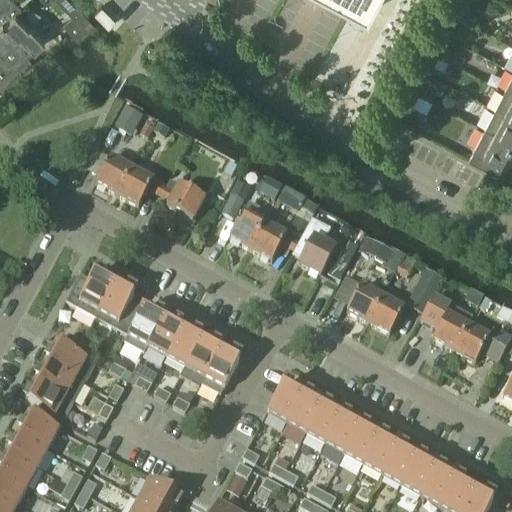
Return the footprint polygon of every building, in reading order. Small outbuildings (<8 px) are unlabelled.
[(29,26),(27,27),(14,13),(20,7),(12,0),(0,0),(0,85),(18,68),(16,66),(43,40),(29,26)] [(71,0),(55,0),(70,15),(61,25),(75,39),(78,35),(92,22),(87,17),(71,0)] [(336,0),(364,15),(371,0),(336,0)] [(451,0),(449,0),(444,10),(447,12),(457,17),(461,7),(452,2),(453,1),(451,0)] [(107,27),(114,20),(100,6),(93,13),(107,27)] [(462,6),(462,8),(457,17),(471,24),(476,13),(462,6)] [(452,26),(457,17),(447,12),(442,21),(452,26)] [(427,50),(437,55),(450,62),(455,52),(441,45),(432,40),(427,50)] [(431,65),(437,55),(427,50),(422,60),(431,65)] [(199,94),(210,78),(191,64),(179,79),(199,94)] [(511,94),(511,72),(503,89),(511,94)] [(412,79),(407,88),(417,93),(421,84),(412,79)] [(412,103),(417,93),(407,88),(402,98),(412,103)] [(493,109),(511,118),(511,94),(503,89),(493,109)] [(483,128),(511,143),(511,118),(493,109),(483,128)] [(114,131),(130,140),(141,120),(124,111),(114,131)] [(152,135),(164,141),(168,133),(157,127),(152,135)] [(147,143),(152,132),(144,128),(138,138),(147,143)] [(511,143),(483,128),(467,159),(494,173),(499,162),(510,168),(511,164),(511,143)] [(98,181),(95,188),(116,199),(130,173),(109,161),(109,162),(98,181)] [(152,184),(130,173),(116,199),(137,211),(146,195),(159,202),(164,192),(152,185),(152,184)] [(266,181),(260,192),(276,201),(282,190),(266,181)] [(164,192),(159,202),(168,206),(165,211),(191,226),(204,203),(177,189),(173,197),(164,192)] [(285,191),(279,201),(290,207),(295,196),(285,191)] [(231,197),(221,217),(233,224),(244,204),(231,197)] [(317,210),(305,204),(289,233),(300,240),(317,210)] [(243,215),(228,243),(249,254),(264,227),(269,218),(248,206),(243,215)] [(264,227),(249,254),(271,266),(277,256),(284,260),(287,253),(292,256),(298,246),(274,233),(279,223),(269,218),(264,227)] [(293,256),(290,261),(299,265),(297,268),(319,280),(334,253),(323,247),(323,246),(330,234),(310,223),(298,246),(293,256)] [(365,242),(359,253),(369,259),(383,267),(397,275),(400,268),(404,261),(390,253),(389,255),(372,245),(372,246),(365,242)] [(357,251),(348,246),(344,255),(339,256),(329,275),(341,281),(357,251)] [(397,275),(396,276),(406,282),(410,274),(400,268),(397,275)] [(425,273),(405,310),(422,318),(441,282),(425,273)] [(80,280),(65,307),(94,323),(100,313),(115,286),(94,275),(89,285),(80,280)] [(100,313),(94,323),(126,341),(141,313),(129,307),(134,297),(115,286),(100,313)] [(360,289),(348,311),(345,316),(367,328),(375,313),(386,292),(378,287),(373,296),(360,289)] [(375,313),(367,328),(388,340),(403,313),(390,306),(395,297),(386,292),(375,313)] [(433,300),(418,327),(436,336),(431,344),(454,357),(473,322),(433,300)] [(143,310),(141,313),(126,341),(123,347),(143,358),(146,352),(163,321),(143,310)] [(495,320),(511,329),(511,315),(501,310),(495,320)] [(473,322),(454,357),(474,368),(479,358),(497,368),(504,356),(511,342),(474,320),(473,322)] [(163,321),(146,352),(165,362),(182,332),(163,321)] [(182,332),(165,362),(184,373),(201,342),(182,332)] [(67,339),(61,350),(85,364),(92,352),(67,339)] [(201,342),(184,373),(203,383),(219,352),(201,342)] [(55,347),(44,367),(84,389),(95,369),(85,364),(61,350),(55,347)] [(219,352),(203,383),(199,389),(219,400),(239,363),(219,352)] [(125,373),(113,366),(108,375),(120,382),(125,373)] [(44,367),(34,386),(73,408),(84,389),(44,367)] [(139,381),(134,389),(146,396),(151,388),(139,381)] [(511,381),(501,401),(511,406),(511,381)] [(34,386),(23,406),(53,423),(62,428),(73,408),(34,386)] [(283,387),(266,417),(286,428),(303,398),(283,387)] [(107,402),(116,407),(122,394),(114,390),(107,402)] [(158,391),(153,400),(165,406),(170,398),(158,391)] [(303,398),(286,428),(305,439),(322,408),(303,398)] [(176,401),(172,410),(184,417),(189,408),(176,401)] [(97,421),(105,425),(112,413),(104,408),(97,421)] [(322,408),(305,439),(324,449),(341,419),(322,408)] [(196,412),(192,421),(204,428),(209,419),(196,412)] [(27,418),(17,437),(47,454),(58,435),(27,418)] [(341,419),(324,449),(343,460),(360,429),(341,419)] [(93,428),(86,441),(94,445),(101,433),(93,428)] [(360,429),(343,460),(362,470),(379,440),(360,429)] [(17,437),(6,456),(37,473),(47,454),(17,437)] [(379,440),(362,470),(381,481),(398,450),(379,440)] [(398,450),(381,481),(400,491),(417,461),(398,450)] [(81,463),(89,468),(96,455),(87,451),(81,463)] [(246,454),(241,463),(253,470),(258,461),(246,454)] [(6,456),(0,467),(0,477),(26,492),(37,473),(6,456)] [(101,458),(94,471),(103,476),(110,463),(101,458)] [(417,461),(400,491),(419,502),(436,471),(417,461)] [(276,465),(273,470),(284,476),(287,471),(276,465)] [(238,468),(233,477),(235,478),(246,484),(251,475),(238,468)] [(273,470),(268,478),(280,485),(285,476),(284,476),(273,470)] [(436,471),(419,502),(438,511),(455,481),(436,471)] [(285,476),(280,485),(293,491),(297,483),(285,476)] [(0,477),(0,502),(16,511),(26,492),(0,477)] [(72,477),(66,489),(75,494),(82,482),(72,477)] [(247,484),(246,484),(235,478),(225,495),(237,501),(247,484)] [(455,481),(438,511),(437,511),(462,511),(474,492),(455,481)] [(265,483),(260,492),(272,499),(277,490),(265,483)] [(149,484),(137,505),(151,511),(172,511),(179,501),(149,484)] [(87,485),(80,497),(88,502),(95,490),(87,485)] [(59,501),(68,506),(75,494),(66,489),(59,501)] [(277,490),(272,499),(285,506),(289,496),(277,490)] [(310,490),(306,499),(318,505),(322,497),(310,490)] [(474,492),(462,511),(488,511),(493,503),(474,492)] [(80,497),(73,509),(78,511),(82,511),(88,502),(80,497)] [(322,497),(318,505),(330,511),(334,504),(322,497)] [(0,502),(0,511),(15,511),(16,511),(0,502)]
